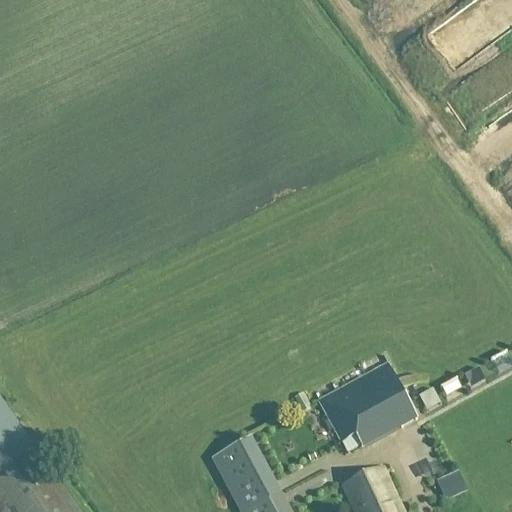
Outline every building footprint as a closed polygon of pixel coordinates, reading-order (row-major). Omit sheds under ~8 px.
[(495,360),(498,369),(511,364),(511,354),(495,360)] [(319,404),(341,446),(356,438),(362,450),(417,420),(388,367),(319,404)] [(450,402),(468,394),(463,383),(445,390),(450,402)] [(437,420),(447,415),(437,395),(427,400),(437,420)] [(0,402),(0,458),(23,443),(26,441),(0,402)] [(288,511),(251,441),(212,462),(238,511),(288,511)] [(0,511),(70,511),(34,458),(23,443),(0,458),(0,505),(3,509),(0,510),(0,511)] [(343,489),(353,511),(401,511),(383,470),(343,489)] [(449,501),(467,492),(459,475),(441,483),(449,501)]
